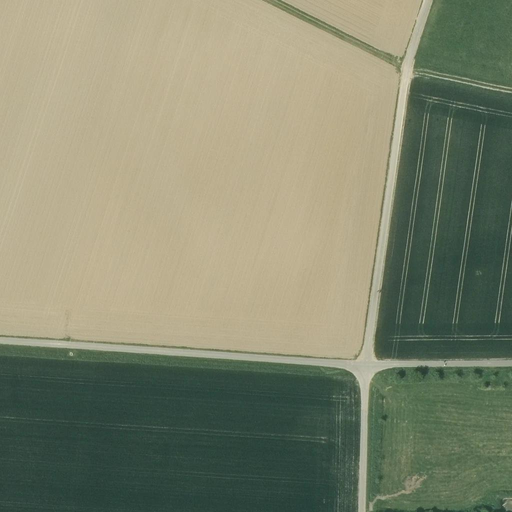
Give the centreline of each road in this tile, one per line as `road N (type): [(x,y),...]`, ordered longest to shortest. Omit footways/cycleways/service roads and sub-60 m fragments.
road 1 (track): [(363,511),(369,328),(408,77),(435,0)]
road 2 (track): [(0,348),(511,368)]
road 3 (track): [(511,98),(408,77),(257,0)]
